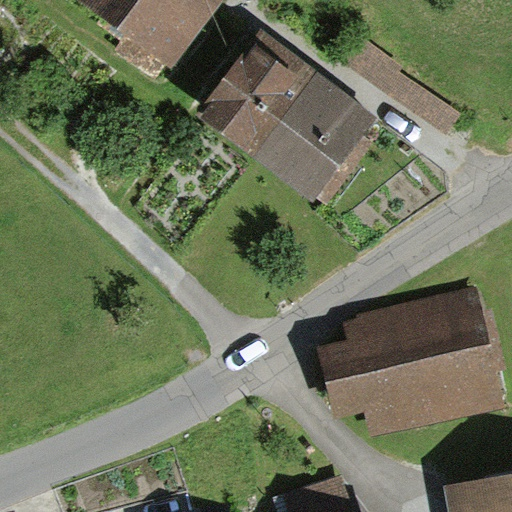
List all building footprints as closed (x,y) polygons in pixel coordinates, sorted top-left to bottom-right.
[(222,0),(74,0),(169,71),(222,0)] [(391,54),(360,34),(343,60),(451,131),(464,111),(387,60),(391,54)] [(225,103),(210,124),(319,201),(374,122),(353,107),(264,46),(225,103)] [(379,350),(325,363),(340,427),(364,422),(369,444),(506,413),(481,304),(374,328),(379,350)] [(286,498),(290,511),(353,511),(343,480),(286,498)] [(511,511),(511,490),(455,501),(456,511),(511,511)]
